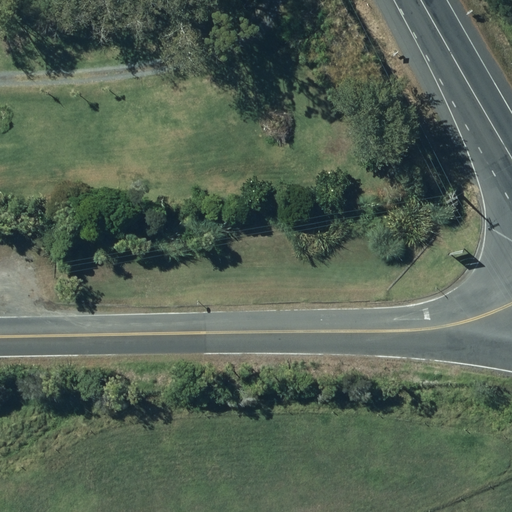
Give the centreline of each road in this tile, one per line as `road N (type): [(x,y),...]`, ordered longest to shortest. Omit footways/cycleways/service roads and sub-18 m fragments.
road 1 (unclassified): [(0,338),(401,331),(445,327),(511,305)]
road 2 (primary): [(511,158),(419,0)]
